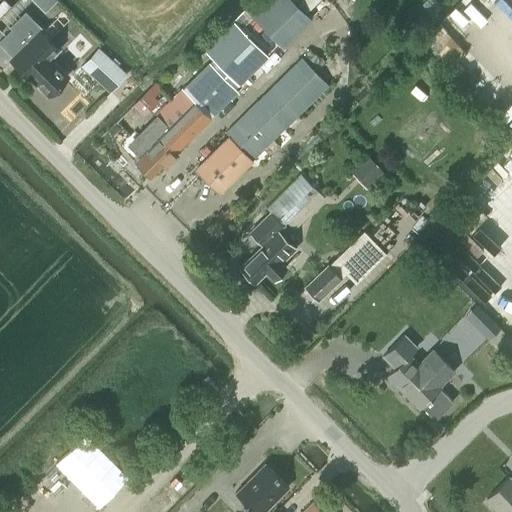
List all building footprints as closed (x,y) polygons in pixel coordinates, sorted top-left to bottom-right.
[(240,83),(249,74),(269,55),(255,41),(241,26),(231,16),(200,45),(210,56),(224,70),(223,71),(237,86),(240,83)] [(39,30),(10,58),(28,77),(30,75),(48,94),(66,76),(48,57),(57,48),(39,30)] [(125,73),(98,48),(81,66),(108,91),(125,73)] [(224,132),(228,136),(194,169),(218,193),(264,148),(267,151),(271,152),(277,146),(277,142),(273,138),(327,84),(300,57),(224,132)] [(207,62),(185,84),(213,113),(235,91),(207,62)] [(139,155),(133,161),(135,162),(135,167),(139,172),(144,172),(149,176),(163,163),(166,166),(175,156),(173,153),(211,116),(182,87),(154,114),(167,127),(161,134),(150,123),(134,138),(134,150),(139,155)] [(316,190),(300,174),(267,207),(271,211),(251,230),(261,242),(238,266),(254,281),(265,270),(273,279),(286,266),(281,262),(295,247),(277,229),(316,190)] [(326,264),(304,286),(317,299),(346,271),(356,281),(384,253),(363,231),(328,265),(326,264)] [(452,402),(439,388),(440,387),(439,386),(454,371),(432,348),(417,362),(410,355),(418,347),(404,333),(382,355),(394,367),(386,375),(419,408),(421,406),(434,419),(452,402)] [(253,511),(262,511),(288,486),(264,463),(234,493),(253,511)] [(511,511),(511,478),(509,475),(485,498),(499,511),(511,511)] [(320,511),(312,504),(311,502),(301,511),(320,511)]
